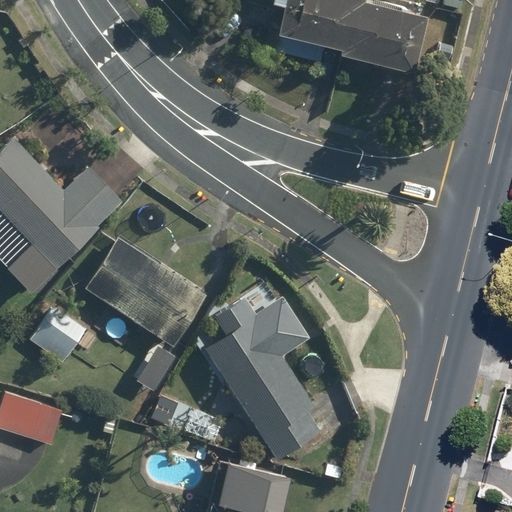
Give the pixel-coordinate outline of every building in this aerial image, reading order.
[(284,0),(277,33),(408,65),(420,15),(362,1),(361,0),(284,0)] [(0,211),(28,240),(4,264),(30,290),(121,200),(83,162),(60,185),(8,132),(0,139),(0,211)] [(203,292),(115,235),(84,282),(171,340),(203,292)] [(61,361),(86,325),(52,302),(27,338),(61,361)] [(311,402),(252,310),(198,344),(272,460),(319,430),(304,406),(311,402)] [(179,356),(154,341),(132,379),(157,393),(179,356)] [(59,407),(3,389),(0,397),(0,426),(48,442),(59,407)] [(278,511),(287,469),(217,454),(204,511),(278,511)]
